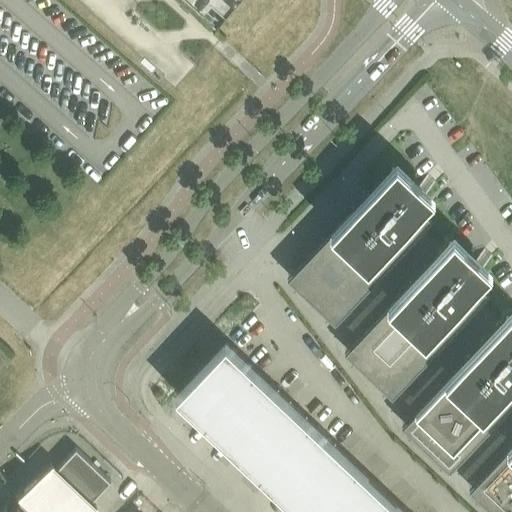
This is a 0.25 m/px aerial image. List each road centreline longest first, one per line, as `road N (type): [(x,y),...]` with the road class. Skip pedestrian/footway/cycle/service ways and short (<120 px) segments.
road 1 (unclassified): [(109,331),(156,304),(437,0)]
road 2 (unclassified): [(391,0),(219,183),(109,331)]
road 3 (unclassified): [(205,511),(91,403),(84,383)]
